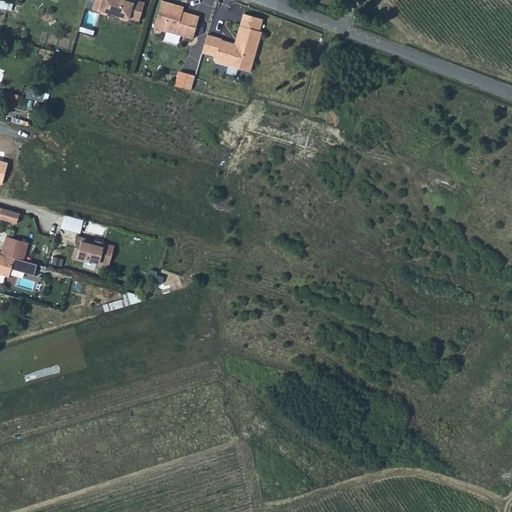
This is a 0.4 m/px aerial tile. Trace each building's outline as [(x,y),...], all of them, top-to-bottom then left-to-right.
[(95,0),(94,4),(109,8),(108,12),(119,16),(120,18),(127,20),(131,18),(140,21),(145,2),(139,0),(95,0)] [(178,9),(179,5),(164,0),(162,0),(154,27),(193,39),(200,16),(183,11),(178,9)] [(109,8),(94,4),(93,10),(107,15),(108,12),(109,8)] [(208,33),(202,51),(216,55),(215,60),(241,68),(243,63),(252,65),(259,41),(262,32),(261,31),(260,30),(264,19),(244,13),(234,45),(230,44),(230,42),(222,39),(222,37),(208,33)] [(243,63),(241,68),(251,71),(252,65),(243,63)] [(191,89),(195,75),(187,72),(182,87),(191,89)] [(43,103),(48,89),(31,83),(26,97),(43,103)] [(0,219),(17,224),(20,213),(0,207),(0,219)] [(84,220),(64,215),(61,228),(80,233),(84,220)] [(28,242),(5,236),(3,243),(25,249),(28,242)] [(95,241),(83,237),(81,243),(82,245),(82,248),(76,247),(73,258),(85,261),(85,259),(100,263),(102,255),(111,258),(115,246),(104,243),(101,245),(97,244),(95,241)] [(3,243),(1,253),(23,259),(25,249),(3,243)] [(0,252),(0,273),(9,276),(11,268),(34,274),(37,263),(23,259),(1,253),(0,252)] [(102,255),(100,263),(109,265),(111,258),(102,255)] [(141,294),(127,289),(129,297),(132,303),(143,299),(141,294)] [(132,303),(129,297),(108,303),(110,310),(132,303)]
